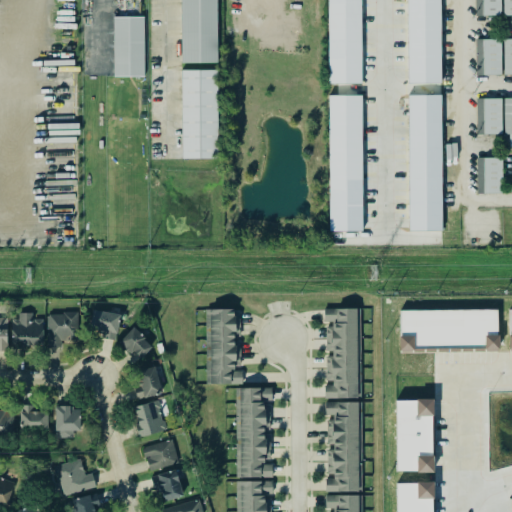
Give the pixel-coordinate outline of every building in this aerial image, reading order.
[(215,0),(178,0),(179,62),(215,62),(215,0)] [(361,83),(360,0),(327,0),(328,84),(361,83)] [(441,83),(440,0),(407,0),(408,83),(441,83)] [(478,0),(478,14),(497,14),(496,0),(478,0)] [(511,0),(499,0),(499,14),(511,13),(511,0)] [(142,16),(112,16),(113,75),(143,75),(142,16)] [(478,38),(479,73),(497,73),(497,38),(478,38)] [(511,38),(500,38),(500,73),(511,73),(511,38)] [(216,69),(179,69),(180,157),(216,157),(216,69)] [(361,95),(329,96),(329,231),(362,231),(361,95)] [(440,95),(407,95),(409,231),(442,231),(440,95)] [(511,97),(499,97),(500,133),(511,132),(511,97)] [(478,98),(479,133),(498,133),(497,98),(478,98)] [(479,158),(480,193),(499,193),(498,157),(479,158)] [(204,309),(232,308),(232,312),(238,311),(238,335),(232,335),(232,341),(239,341),(239,365),(233,365),(233,370),(241,370),(241,383),(205,384),(204,309)] [(322,397),(359,397),(358,308),(323,308),(323,320),(331,320),(331,326),(324,326),(325,350),(331,350),(331,355),(324,355),(325,380),(331,380),(331,384),(322,384),(322,397)] [(118,314),(113,339),(101,336),(101,333),(97,332),(98,330),(87,328),(87,327),(84,326),(87,315),(90,315),(91,309),(118,314)] [(400,310),(400,351),(497,351),(497,310),(400,310)] [(30,311),(16,311),(17,318),(10,318),(10,345),(41,345),(41,319),(33,319),(33,321),(30,321),(30,311)] [(60,340),(60,347),(46,347),(45,316),(48,316),(48,314),(61,314),(61,311),(76,311),(77,340),(60,340)] [(0,351),(8,351),(7,317),(0,317),(0,351)] [(143,337),(141,338),(150,346),(140,357),(132,350),(129,353),(127,351),(126,353),(121,348),(122,347),(117,341),(131,326),(143,337)] [(161,394),(157,366),(133,369),(138,398),(161,394)] [(270,476),(234,477),(234,387),(270,386),(270,400),(263,400),(264,405),(268,405),(269,429),(263,429),(263,435),(268,435),(268,458),(262,458),(262,464),(270,464),(270,476)] [(132,407),(140,437),(165,431),(158,400),(132,407)] [(432,472),(432,400),(395,400),(396,472),(432,472)] [(324,491),(361,491),(360,401),(323,401),(324,413),(333,413),(333,420),(326,420),(326,443),(332,443),(332,448),(325,448),(325,473),(332,473),(332,478),(324,478),(324,491)] [(19,411),(18,411),(18,430),(46,430),(46,411),(34,411),(34,404),(19,404),(19,411)] [(53,406),(53,437),(71,437),(71,430),(78,430),(78,409),(71,409),(71,406),(53,406)] [(0,408),(12,409),(12,437),(0,437),(0,408)] [(148,470),(177,462),(170,438),(139,447),(142,456),(148,455),(148,458),(144,459),(148,470)] [(84,475),(81,460),(55,465),(61,495),(95,488),(92,473),(84,475)] [(148,477),(152,491),(159,489),(162,500),(180,495),(175,478),(184,476),(181,468),(148,477)] [(0,476),(0,502),(4,504),(13,481),(0,476)] [(234,480),(234,511),(269,511),(269,499),(262,499),(262,493),(270,493),(270,480),(234,480)] [(396,483),(396,511),(432,511),(432,483),(396,483)] [(95,511),(95,506),(99,505),(97,494),(69,499),(71,511),(95,511)] [(360,511),(360,495),(324,495),(325,507),(332,507),(332,511),(360,511)] [(157,510),(157,511),(200,511),(197,499),(157,510)]
